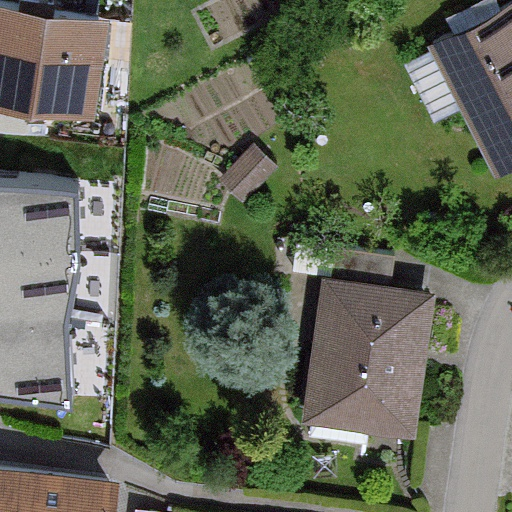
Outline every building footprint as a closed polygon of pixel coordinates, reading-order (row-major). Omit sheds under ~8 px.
[(116,14),(0,3),(0,103),(107,113),(116,14)] [(511,10),(440,46),(505,179),(511,175),(511,10)] [(0,165),(0,373),(71,375),(76,167),(0,165)] [(440,291),(339,276),(317,420),(418,435),(440,291)] [(109,511),(113,480),(0,465),(0,511),(109,511)]
